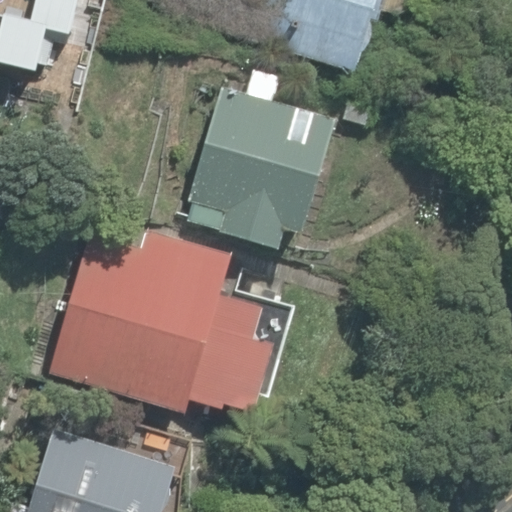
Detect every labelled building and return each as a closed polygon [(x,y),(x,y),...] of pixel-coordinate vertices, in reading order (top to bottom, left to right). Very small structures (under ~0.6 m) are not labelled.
[(0,0),(0,63),(38,73),(40,65),(48,67),(54,43),(68,47),(78,0),(0,0)] [(154,0),(151,12),(355,73),(369,26),(379,29),(387,0),(154,0)] [(219,233),(280,251),(285,231),(305,236),(338,121),(274,102),(281,78),(254,71),(247,95),(222,88),(189,202),(193,204),(188,222),(220,231),(219,233)] [(49,374),(186,415),(190,401),(224,411),(226,404),(256,413),(276,345),(255,338),(264,307),(222,295),(233,256),(148,231),(143,250),(91,234),(49,374)] [(114,437),(132,442),(137,426),(118,421),(114,437)] [(29,511),(164,511),(178,467),(54,429),(29,511)]
